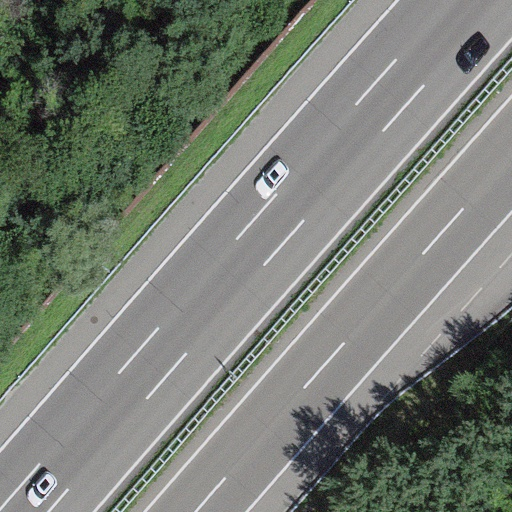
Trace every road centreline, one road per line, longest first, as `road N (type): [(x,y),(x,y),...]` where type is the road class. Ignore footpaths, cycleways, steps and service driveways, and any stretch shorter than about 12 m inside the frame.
road 1 (motorway): [(476,0),(25,511)]
road 2 (motorway): [(200,511),(511,159)]
